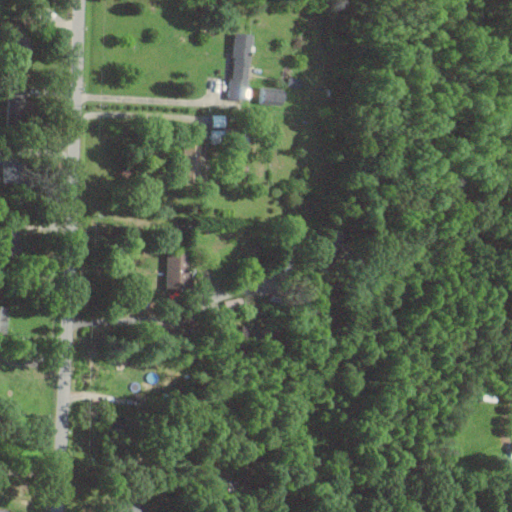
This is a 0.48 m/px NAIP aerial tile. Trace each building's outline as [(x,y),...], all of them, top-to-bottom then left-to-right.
[(247,33),(230,31),(223,97),(240,99),(247,33)] [(24,65),(25,33),(6,32),(6,64),(24,65)] [(254,103),(277,104),(278,88),(255,87),(254,103)] [(2,114),(19,115),(20,88),(2,88),(2,114)] [(221,115),(208,114),(207,125),(221,126),(221,115)] [(219,130),(207,129),(206,142),(219,143),(219,130)] [(172,171),(177,171),(177,180),(194,181),(196,143),(179,143),(178,157),(172,157),(172,171)] [(0,181),(17,181),(16,150),(0,150),(0,181)] [(15,227),(0,226),(0,253),(15,253),(15,227)] [(162,288),(184,288),(185,251),(163,250),(162,288)] [(240,306),(238,296),(221,300),(223,309),(240,306)] [(100,511),(106,511),(105,511),(132,511),(132,503),(100,503),(100,511)]
